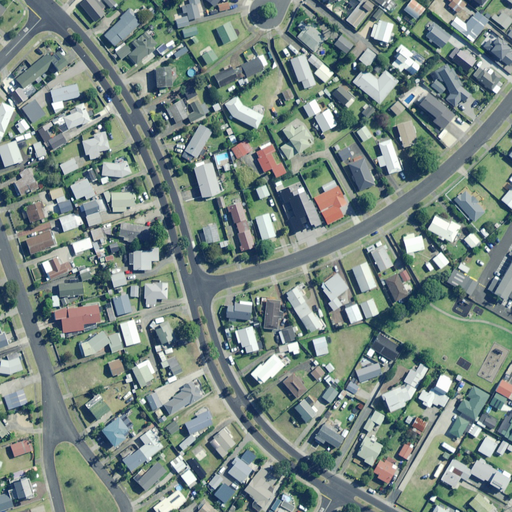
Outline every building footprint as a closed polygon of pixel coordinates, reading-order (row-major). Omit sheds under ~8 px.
[(99,0),(82,0),(79,3),(94,21),(105,13),(102,9),(105,6),(99,0)] [(200,2),(199,0),(180,0),(182,12),(174,15),(177,28),(189,24),(189,20),(206,14),(205,11),(199,12),(196,4),(200,2)] [(357,0),(360,1),(345,19),(355,27),(373,5),(367,0),(357,0)] [(374,0),(385,8),(391,0),(374,0)] [(424,8),(413,0),(409,0),(407,5),(419,15),(424,8)] [(465,4),(460,0),(451,0),(450,1),(448,5),(458,13),(465,4)] [(227,2),(218,4),(219,10),(229,8),(227,2)] [(398,4),(395,2),(388,10),(391,13),(398,4)] [(119,19),(104,34),(114,46),(121,39),(122,40),(139,23),(138,22),(141,19),(129,7),(118,17),(119,19)] [(384,12),(379,8),(372,16),(377,20),(384,12)] [(488,20),(476,11),(459,31),(475,44),(488,28),(484,25),(488,20)] [(493,14),(491,17),(506,29),(511,19),(501,12),(498,17),(493,14)] [(377,24),(373,23),(370,35),(374,37),(373,38),(387,42),(393,24),(378,19),(377,24)] [(230,20),(215,27),(223,44),(237,37),(230,20)] [(451,36),(433,21),(427,29),(429,31),(425,35),(429,39),(428,40),(431,42),(432,41),(441,48),(451,36)] [(423,25),(419,22),(413,30),(417,33),(423,25)] [(308,23),(297,36),(314,51),(326,39),(308,23)] [(195,26),(182,29),(184,36),(198,34),(195,26)] [(146,39),(141,34),(136,40),(139,45),(128,55),(136,64),(146,54),(148,55),(155,49),(153,46),(156,42),(150,36),(146,39)] [(352,44),(340,34),(334,43),(345,53),(348,50),(352,44)] [(511,49),(497,38),(493,42),(490,39),(483,47),(500,60),(501,59),(509,66),(511,61),(511,53),(509,51),(511,49)] [(131,50),(124,43),(116,50),(121,59),(131,50)] [(164,43),(156,48),(160,53),(167,47),(164,43)] [(413,54),(401,44),(396,50),(397,52),(394,56),(397,58),(393,63),(402,69),(403,67),(412,75),(421,64),(413,58),(410,61),(408,60),(413,54)] [(459,50),(455,46),(448,56),(452,59),(451,60),(466,71),(476,59),(471,55),(470,56),(460,48),(459,50)] [(212,48),(201,55),(206,64),(217,57),(212,48)] [(377,55),(367,48),(358,58),(366,65),(352,81),(379,104),(398,81),(385,70),(377,79),(366,69),(377,55)] [(60,73),(69,66),(56,49),(49,54),(48,52),(15,79),(28,94),(34,89),(30,84),(53,65),(60,73)] [(304,53),(289,59),(298,81),(301,80),(304,88),(316,83),(304,53)] [(313,53),(307,59),(317,68),(314,73),(325,83),(334,72),(313,53)] [(259,56),(241,64),(246,76),(264,68),(259,56)] [(443,81),(449,92),(462,85),(451,67),(449,68),(447,63),(446,63),(434,70),(440,81),(443,81)] [(170,66),(155,67),(156,87),(172,86),(170,66)] [(231,66),(214,75),(219,87),(237,78),(231,66)] [(501,76),(493,70),(490,74),(483,69),(475,78),(491,90),(501,76)] [(83,90),(87,88),(81,78),(78,81),(83,90)] [(435,79),(430,85),(441,94),(446,87),(435,79)] [(71,81),(62,84),(63,87),(50,91),(53,103),(79,96),(76,84),(72,85),(71,81)] [(192,85),(183,90),(188,99),(196,94),(192,85)] [(340,85),(332,93),(344,105),(352,96),(340,85)] [(289,87),(282,91),(285,99),(293,96),(289,87)] [(454,114),(428,92),(418,104),(419,105),(418,106),(434,119),(432,121),(443,129),(454,114)] [(17,104),(21,101),(16,93),(12,96),(17,104)] [(236,95),(224,104),(232,116),(257,128),(263,115),(242,105),(236,95)] [(33,123),(45,114),(34,99),(21,108),(33,123)] [(183,99),(165,107),(170,117),(173,116),(176,123),(188,117),(187,115),(185,108),(186,105),(183,99)] [(197,99),(190,103),(193,111),(187,115),(188,117),(190,123),(205,115),(197,99)] [(321,110),(314,99),(303,105),(309,117),(321,110)] [(405,108),(397,100),(390,108),(397,115),(405,108)] [(0,140),(14,108),(1,103),(0,105),(0,140)] [(375,109),(369,103),(362,112),(367,118),(375,109)] [(82,124),(90,121),(83,104),(75,107),(77,112),(63,118),(68,129),(82,123),(82,124)] [(336,123),(328,108),(314,116),(322,132),(336,123)] [(22,133),(29,127),(24,120),(16,125),(22,133)] [(418,143),(411,120),(396,124),(403,147),(418,143)] [(291,124),(282,129),(289,140),(280,147),(288,159),(309,145),(305,139),(309,136),(302,124),(294,128),(291,124)] [(202,149),(212,132),(199,125),(182,156),(190,161),(193,156),(197,158),(199,154),(202,156),(205,151),(202,149)] [(372,136),(365,125),(356,131),(363,141),(372,136)] [(46,140),(50,137),(43,126),(38,130),(46,140)] [(98,152),(109,149),(105,132),(94,135),(95,138),(82,141),(86,155),(89,154),(90,159),(100,157),(98,152)] [(52,150),(66,142),(62,133),(48,141),(52,150)] [(246,139),(230,148),(237,158),(252,149),(246,139)] [(401,169),(390,139),(378,143),(388,173),(401,169)] [(0,154),(4,167),(22,161),(15,141),(0,145),(0,154)] [(37,157),(46,155),(42,141),(33,144),(37,157)] [(275,151),(271,143),(270,144),(269,141),(259,147),(261,148),(256,151),(258,156),(257,158),(264,172),(270,168),(275,177),(286,172),(280,162),(276,164),(272,153),(275,151)] [(347,147),(338,152),(343,161),(352,155),(347,147)] [(110,176),(122,177),(131,173),(127,163),(129,162),(127,156),(114,163),(103,162),(101,181),(110,182),(110,176)] [(374,184),(364,157),(348,164),(359,190),(374,184)] [(64,174),(78,168),(74,159),(60,165),(64,174)] [(219,192),(211,163),(194,167),(201,198),(219,192)] [(335,176),(329,164),(322,169),(329,180),(335,176)] [(31,192),(38,188),(29,169),(20,174),(22,178),(14,183),(20,196),(30,190),(31,192)] [(289,180),(285,182),(289,191),(303,185),(298,173),(289,178),(289,180)] [(86,199),(95,195),(87,178),(80,182),(80,183),(71,188),(77,199),(84,195),(86,199)] [(269,194),(265,184),(256,189),(259,198),(269,194)] [(337,185),(314,197),(320,210),(332,204),(334,210),(340,208),(339,205),(345,202),(337,185)] [(511,209),(511,187),(501,200),(511,209)] [(58,203),(66,200),(61,188),(50,192),(52,200),(56,198),(58,203)] [(459,194),(453,199),(474,221),(485,211),(477,203),(478,201),(472,195),(470,196),(465,190),(460,194),(459,194)] [(111,197),(110,198),(108,191),(103,193),(107,202),(112,200),(112,212),(126,211),(126,207),(135,206),(135,192),(111,193),(111,197)] [(294,208),(288,194),(281,197),(287,212),(294,208)] [(88,226),(101,223),(96,200),(79,204),(81,212),(84,211),(88,226)] [(28,217),(29,223),(45,218),(42,209),(44,208),(42,201),(22,208),(25,218),(28,217)] [(240,202),(226,206),(228,212),(230,211),(233,223),(234,222),(238,233),(236,234),(240,246),(238,246),(240,251),(242,250),(254,246),(246,220),(240,202)] [(78,212),(59,218),(64,231),(77,227),(77,225),(82,224),(78,212)] [(275,235),(268,213),(255,216),(262,239),(275,235)] [(434,215),(427,229),(451,242),(460,225),(451,220),(449,223),(434,215)] [(149,241),(151,227),(120,222),(118,236),(129,238),(128,241),(134,242),(135,239),(149,241)] [(215,224),(202,226),(207,243),(219,241),(215,224)] [(105,233),(102,234),(100,228),(90,231),(95,245),(108,241),(105,233)] [(485,237),(488,234),(483,228),(480,231),(485,237)] [(31,254),(55,245),(49,231),(26,240),(31,254)] [(464,239),(472,247),(479,241),(471,232),(464,239)] [(403,239),(406,252),(424,248),(421,235),(403,239)] [(76,253),(92,247),(89,238),(73,243),(76,253)] [(383,246),(371,253),(380,271),(393,265),(383,246)] [(144,251),(133,250),(133,253),(130,253),(129,265),(133,265),(133,269),(150,270),(151,261),(158,261),(158,248),(144,247),(144,251)] [(440,252),(432,258),(440,268),(449,262),(440,252)] [(69,262),(60,265),(57,257),(42,263),(48,279),(72,270),(69,262)] [(511,286),(511,258),(508,265),(499,281),(494,278),(488,289),(493,292),(505,299),(511,286)] [(376,286),(366,261),(351,267),(361,292),(376,286)] [(472,279),(454,268),(446,282),(465,292),(472,279)] [(410,278),(405,270),(399,273),(404,282),(410,278)] [(82,281),(92,278),(89,271),(79,274),(82,281)] [(114,287),(126,284),(123,272),(111,276),(114,287)] [(337,272),(323,282),(327,287),(322,290),(330,300),(327,303),(333,311),(341,304),(336,297),(348,288),(337,272)] [(408,295),(397,272),(384,279),(395,301),(408,295)] [(83,295),(82,283),(78,283),(77,277),(69,278),(70,284),(58,285),(60,297),(83,295)] [(167,299),(167,283),(155,283),(155,284),(145,284),(144,299),(146,299),(146,304),(156,304),(156,299),(167,299)] [(295,287),(284,294),(307,330),(308,329),(310,332),(320,326),(317,321),(319,320),(316,315),(314,317),(301,295),(303,294),(301,290),(298,291),(295,287)] [(117,315),(132,311),(128,294),(113,298),(117,315)] [(467,315),(474,303),(460,295),(453,308),(467,315)] [(279,310),(280,300),(264,298),(264,306),(261,306),(261,314),(264,314),(263,328),(277,329),(278,318),(282,319),(283,311),(279,310)] [(372,298),(360,303),(366,318),(378,313),(372,298)] [(234,305),(227,304),(226,317),(250,320),(252,305),(234,302),(234,305)] [(362,318),(356,303),(344,308),(350,323),(362,318)] [(96,322),(100,322),(98,305),(55,310),(56,320),(61,319),(63,332),(97,328),(96,322)] [(120,324),(126,346),(140,342),(137,333),(141,332),(139,324),(135,325),(134,320),(120,324)] [(170,343),(177,340),(168,323),(155,330),(162,344),(169,341),(170,343)] [(296,338),(291,325),(280,329),(285,342),(296,338)] [(259,349),(252,326),(237,330),(242,347),(244,346),(246,353),(259,349)] [(4,332),(2,333),(0,328),(0,348),(8,345),(4,332)] [(106,331),(78,343),(83,357),(96,353),(101,350),(109,343),(112,353),(123,349),(116,333),(109,336),(106,331)] [(393,361),(401,348),(378,334),(371,347),(393,361)] [(317,356),(329,352),(324,337),(312,340),(317,356)] [(297,341),(286,344),(288,351),(299,349),(297,341)] [(175,357),(166,361),(162,351),(157,353),(163,368),(169,365),(174,376),(182,372),(175,357)] [(16,352),(7,355),(9,361),(1,360),(0,366),(0,372),(10,374),(22,370),(16,352)] [(262,365),(260,364),(250,374),(260,384),(262,381),(263,382),(269,375),(271,377),(284,364),(273,353),(262,365)] [(467,370),(471,364),(461,357),(457,363),(467,370)] [(113,376),(124,372),(120,359),(108,364),(113,376)] [(151,374),(155,372),(148,360),(131,368),(141,387),(151,383),(149,380),(153,378),(151,374)] [(329,373),(334,369),(330,363),(325,367),(329,373)] [(360,382),(382,374),(378,363),(355,371),(360,382)] [(411,369),(404,382),(407,384),(405,388),(401,389),(400,387),(382,394),(390,412),(405,405),(404,402),(410,399),(428,368),(420,364),(415,372),(411,369)] [(317,380),(325,373),(318,366),(310,373),(317,380)] [(297,398),(307,390),(293,373),(283,382),(297,398)] [(444,395),(452,381),(441,374),(429,394),(423,390),(418,398),(425,402),(424,404),(429,407),(432,403),(437,406),(438,404),(443,407),(449,398),(444,395)] [(511,389),(511,385),(501,379),(495,390),(508,398),(511,389)] [(202,398),(199,394),(200,393),(196,387),(195,388),(191,381),(180,388),(182,391),(170,399),(171,400),(164,405),(170,415),(189,403),(190,405),(202,398)] [(355,394),(359,386),(351,383),(347,390),(355,394)] [(475,420),(489,395),(473,386),(465,400),(463,399),(457,410),(475,420)] [(330,403),(338,393),(329,387),(322,397),(330,403)] [(8,409),(27,403),(23,389),(4,395),(8,409)] [(503,403),(506,398),(495,392),(492,397),(503,403)] [(153,410),(162,406),(155,393),(147,397),(153,410)] [(110,409),(99,395),(86,405),(98,419),(110,409)] [(313,406),(311,408),(304,399),(294,408),(306,422),(318,412),(313,406)] [(210,418),(212,417),(208,409),(198,413),(199,416),(185,423),(190,435),(212,424),(210,418)] [(380,425),(385,416),(375,410),(364,429),(370,432),(375,422),(380,425)] [(493,429),(497,420),(483,413),(478,422),(493,429)] [(125,424),(127,423),(122,415),(101,430),(114,447),(125,439),(122,435),(129,430),(125,424)] [(411,423),(413,424),(411,429),(421,434),(427,423),(415,416),(411,423)] [(459,438),(469,422),(459,416),(449,432),(459,438)] [(511,441),(511,417),(511,419),(505,416),(497,432),(504,436),(504,437),(511,441)] [(171,435),(180,428),(174,420),(165,427),(171,435)] [(334,432),(336,429),(325,422),(314,438),(323,443),(324,441),(336,449),(344,438),(334,432)] [(157,440),(159,439),(148,425),(145,428),(147,430),(139,436),(145,444),(123,461),(131,472),(163,447),(157,440)] [(476,437),(481,429),(475,425),(470,433),(476,437)] [(228,435),(231,433),(226,428),(209,442),(222,457),(228,453),(226,451),(235,444),(228,435)] [(183,450),(195,439),(191,435),(179,445),(183,450)] [(375,441),(377,437),(372,435),(370,439),(366,436),(356,454),(365,459),(364,461),(372,465),(382,446),(375,441)] [(490,457),(497,445),(485,438),(478,450),(490,457)] [(15,457),(32,450),(28,439),(11,445),(15,457)] [(495,452),(501,456),(508,444),(502,441),(495,452)] [(207,454),(198,444),(189,452),(197,460),(199,458),(200,460),(207,454)] [(406,459),(413,449),(405,444),(398,454),(406,459)] [(170,462),(177,473),(186,466),(182,460),(184,459),(181,455),(170,462)] [(241,483),(253,469),(237,456),(226,470),(241,483)] [(211,466),(205,458),(200,461),(207,469),(211,466)] [(388,483),(397,467),(380,458),(373,472),(378,475),(377,478),(388,483)] [(445,470),(448,464),(441,460),(438,467),(445,470)] [(466,466),(455,460),(449,470),(460,476),(466,466)] [(146,491),(166,471),(157,462),(137,481),(146,491)] [(511,477),(500,471),(500,472),(483,463),(477,475),(505,490),(511,477)] [(272,486),(277,479),(261,467),(243,491),(255,500),(251,506),(259,511),(273,494),(272,493),(275,489),(272,486)] [(440,480),(454,488),(461,478),(446,469),(440,480)] [(194,482),(197,479),(189,470),(181,476),(190,488),(195,484),(194,482)] [(212,493),(223,480),(217,474),(208,484),(210,486),(207,490),(212,493)] [(18,500),(33,495),(27,475),(9,480),(12,492),(0,495),(0,511),(13,507),(11,500),(17,498),(18,500)] [(156,511),(172,511),(187,501),(178,490),(166,499),(165,498),(153,508),(156,511)] [(476,511),(488,511),(494,507),(480,493),(469,504),(476,511)] [(240,508),(244,502),(239,499),(235,505),(240,508)] [(291,511),(295,507),(283,501),(277,511),(291,511)] [(217,511),(206,502),(197,511),(217,511)]
